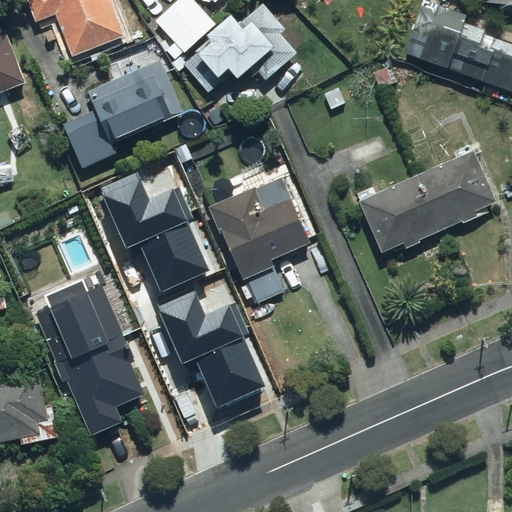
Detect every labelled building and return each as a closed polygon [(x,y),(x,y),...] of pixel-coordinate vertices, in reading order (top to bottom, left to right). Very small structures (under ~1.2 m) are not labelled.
[(119,0),(53,0),(74,53),(132,31),(119,0)] [(221,22),(200,0),(178,0),(160,17),(189,50),(221,22)] [(274,76),(303,49),(287,31),(292,27),(268,0),(267,0),(248,18),(240,9),(217,30),(220,33),(190,60),(217,90),(231,78),(227,74),(239,63),(249,75),(262,63),(274,76)] [(425,2),(407,53),(489,82),(484,96),(508,104),(511,93),(511,43),(464,27),(467,17),(425,2)] [(0,100),(4,99),(1,92),(32,80),(6,12),(0,14),(0,100)] [(144,67),(93,87),(100,107),(66,121),(85,167),(124,152),(118,136),(178,113),(180,116),(193,111),(165,42),(138,53),(144,67)] [(400,58),(377,67),(385,88),(408,79),(400,58)] [(344,79),(322,91),(336,117),(358,105),(344,79)] [(482,148),(384,189),(382,182),(362,190),(388,251),(413,240),(415,244),(427,239),(426,236),(471,217),(472,220),(488,214),(485,206),(504,198),(482,148)] [(237,180),(226,159),(207,169),(218,190),(237,180)] [(139,243),(161,293),(210,271),(173,187),(148,198),(137,173),(99,190),(125,249),(139,243)] [(256,184),(215,204),(263,301),(291,287),(276,259),(320,237),(297,191),(266,206),(256,184)] [(36,313),(91,437),(122,423),(114,406),(146,392),(101,290),(88,295),(81,279),(45,295),(50,307),(36,313)] [(9,285),(0,288),(0,312),(16,308),(9,285)] [(195,359),(217,409),(266,387),(229,303),(204,314),(193,289),(155,305),(181,365),(195,359)] [(0,373),(0,441),(20,437),(22,444),(60,437),(53,403),(46,405),(38,366),(0,373)]
